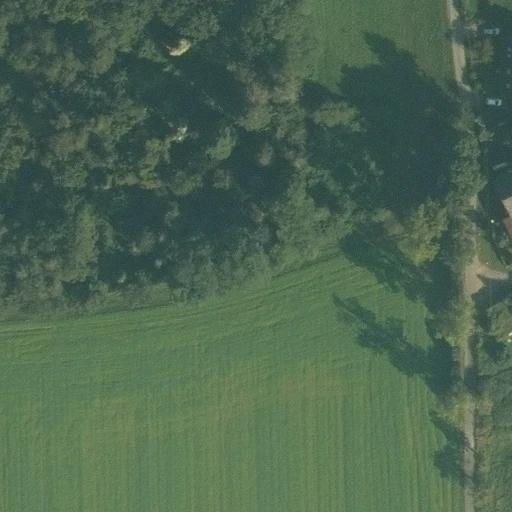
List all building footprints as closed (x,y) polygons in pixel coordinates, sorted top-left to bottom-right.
[(511,39),(504,39),(503,62),(511,61),(511,39)] [(511,61),(503,62),(503,91),(511,91),(511,61)] [(511,169),(492,178),(510,214),(511,217),(511,216),(511,169)] [(511,236),(511,216),(511,217),(510,214),(503,218),(511,236)] [(511,332),(511,298),(503,305),(500,301),(486,310),(496,327),(498,326),(505,336),(511,332)]
